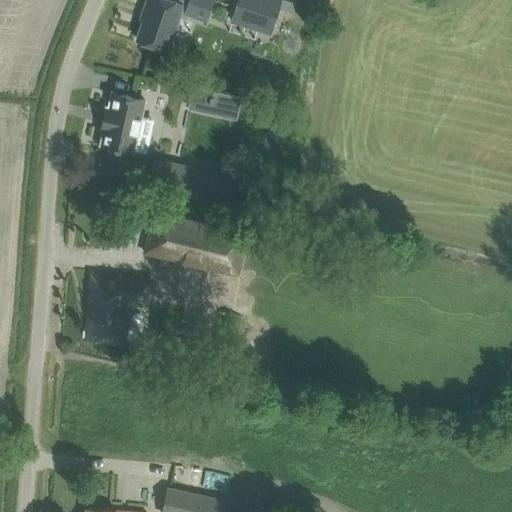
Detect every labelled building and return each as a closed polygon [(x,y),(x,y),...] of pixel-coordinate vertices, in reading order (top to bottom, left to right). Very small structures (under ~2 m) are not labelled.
[(146,10),(137,39),(168,49),(179,16),(186,18),(188,13),(206,19),(212,0),(182,0),(181,3),(171,0),(147,0),(144,9),(146,10)] [(237,0),(235,9),(260,17),(257,28),(270,32),(280,0),(237,0)] [(109,108),(107,107),(102,128),(104,129),(101,145),(133,152),(137,133),(142,134),(145,119),(140,118),(145,99),(112,92),(109,108)] [(147,186),(149,165),(141,164),(121,162),(119,182),(139,185),(147,186)] [(180,164),(173,193),(224,205),(231,175),(180,164)] [(141,254),(240,277),(249,232),(152,209),(141,254)] [(90,316),(88,336),(124,340),(127,301),(150,303),(152,281),(116,277),(115,281),(107,280),(107,277),(93,275),(91,302),(94,303),(93,317),(90,316)] [(206,318),(205,316),(203,314),(201,313),(199,312),(196,313),(194,313),(191,315),(190,317),(189,319),(189,321),(189,323),(189,325),(191,328),(192,329),(195,331),(197,331),(199,331),(201,330),(203,329),(205,328),(206,326),(207,323),(207,320),(206,318)] [(226,511),(229,502),(168,489),(163,511),(226,511)]
